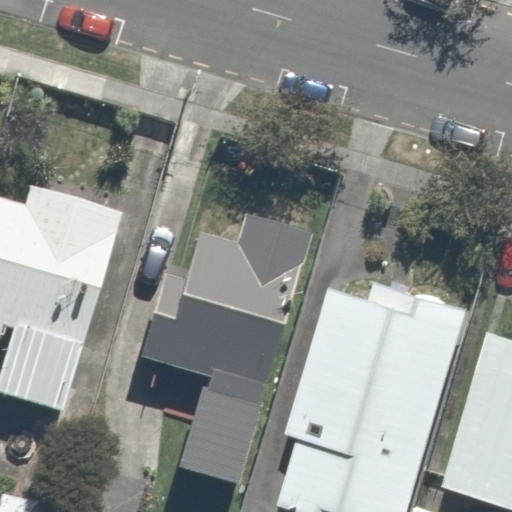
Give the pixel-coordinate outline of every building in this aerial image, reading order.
[(33,218),(0,207),(0,352),(9,356),(0,385),(0,410),(74,434),(140,224),(41,193),(33,218)] [(235,247),(204,238),(188,290),(169,284),(144,364),(210,384),(180,480),(259,504),(338,249),(244,220),(235,247)] [(442,511),(436,510),(496,314),(393,282),(390,292),(348,280),(278,506),(296,511),(442,511)] [(511,511),(511,340),(504,338),(454,499),(495,511),(511,511)] [(38,511),(5,498),(0,509),(0,511),(38,511)]
